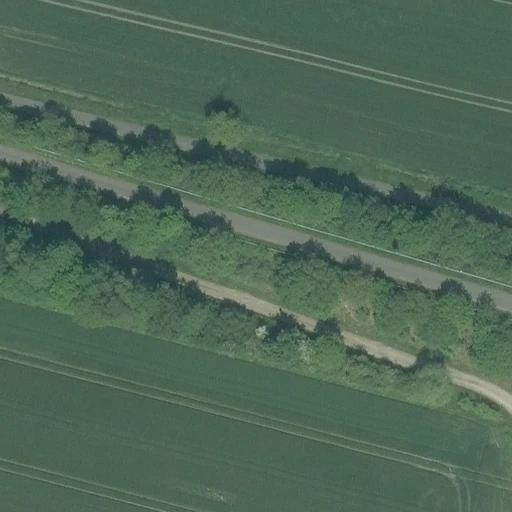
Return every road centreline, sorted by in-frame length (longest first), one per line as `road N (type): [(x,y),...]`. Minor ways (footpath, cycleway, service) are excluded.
road 1 (track): [(0,214),(481,389),(511,411)]
road 2 (unclassified): [(511,309),(0,155)]
